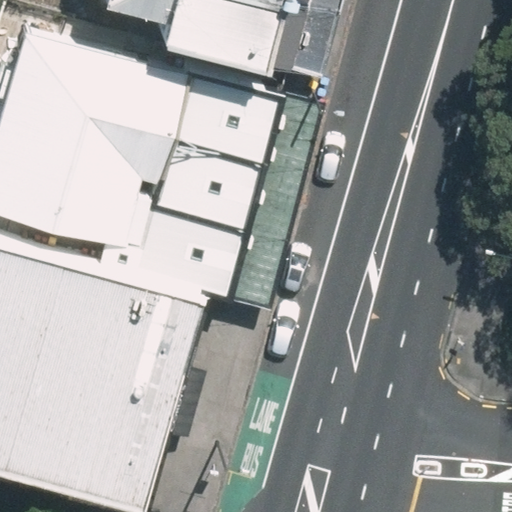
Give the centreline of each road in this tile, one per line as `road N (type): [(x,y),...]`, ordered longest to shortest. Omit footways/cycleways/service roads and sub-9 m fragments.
road 1 (primary): [(434,0),(333,388)]
road 2 (residential): [(511,502),(401,500),(310,476)]
road 3 (residential): [(333,388),(511,434)]
